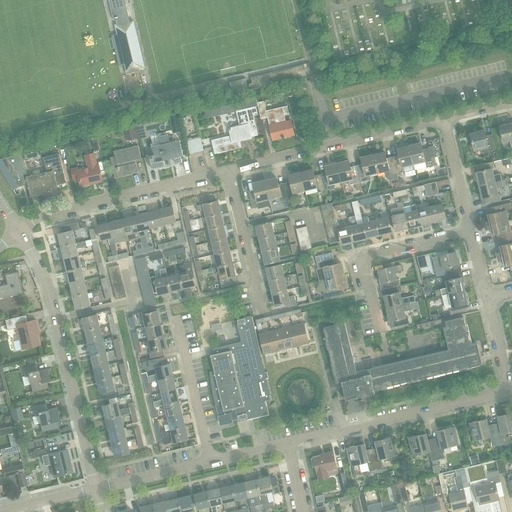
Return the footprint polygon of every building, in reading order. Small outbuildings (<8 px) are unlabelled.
[(124,0),(108,0),(114,21),(116,20),(118,26),(128,68),(130,67),(131,71),(139,69),(138,63),(140,62),(132,30),(124,0)] [(286,69),(288,77),(284,78),(282,70),(251,78),(252,83),(249,84),(250,90),(279,83),(279,84),(307,77),(304,64),(286,69)] [(246,79),(230,83),(233,95),(249,91),(246,79)] [(294,135),(291,120),(286,122),(285,115),(290,114),(288,106),(266,111),(264,101),(257,103),(261,119),(268,118),(273,140),(294,135)] [(256,106),(249,108),(236,111),(240,127),(231,129),(231,128),(229,128),(230,136),(211,140),(215,154),(242,148),(240,142),(252,139),(252,137),(258,135),(254,116),(258,115),(256,106)] [(213,109),(204,111),(206,120),(215,118),(213,109)] [(180,116),(170,118),(174,135),(184,133),(180,116)] [(130,135),(142,130),(137,118),(125,123),(130,135)] [(511,123),(500,127),(504,142),(510,141),(511,148),(511,147),(511,123)] [(496,150),(492,135),(485,136),(484,130),(470,134),(474,151),(482,149),(483,153),(496,150)] [(183,156),(182,150),(180,140),(170,143),(168,134),(159,136),(161,145),(153,147),(155,155),(149,157),(152,169),(165,166),(164,161),(174,158),(176,164),(182,162),(181,157),(183,156)] [(186,141),(189,155),(203,151),(200,138),(186,141)] [(100,150),(98,140),(92,142),(95,152),(100,150)] [(421,143),(409,146),(415,170),(427,167),(426,167),(433,165),(429,148),(423,150),(421,143)] [(115,178),(138,173),(135,160),(141,159),(138,146),(114,152),(115,157),(110,158),(115,178)] [(399,155),(393,157),(397,174),(403,172),(403,173),(415,170),(409,146),(397,149),(399,155)] [(397,174),(393,157),(386,159),(385,152),(373,155),(377,173),(385,171),(386,177),(397,174)] [(4,158),(0,159),(0,168),(13,189),(15,188),(14,186),(25,184),(23,174),(26,173),(21,154),(7,158),(4,158)] [(47,172),(26,177),(31,198),(52,193),(51,188),(57,186),(57,185),(66,183),(59,154),(43,158),(47,172)] [(88,168),(78,170),(78,169),(72,170),(74,180),(80,179),(82,186),(102,181),(98,166),(97,166),(94,154),(85,156),(88,168)] [(363,164),(357,166),(361,183),(371,180),(370,175),(377,173),(373,155),(361,158),(363,164)] [(511,164),(510,157),(501,160),(503,166),(511,164)] [(349,161),(337,164),(341,182),(349,180),(350,185),(361,183),(357,166),(350,167),(349,161)] [(475,166),(479,186),(502,180),(500,174),(493,176),(492,169),(494,169),(492,162),(475,166)] [(327,173),(320,174),(325,191),(335,189),(334,184),(341,182),(337,164),(325,167),(327,173)] [(325,191),(320,174),(314,176),(313,170),(301,172),(305,191),(317,188),(318,193),(325,191)] [(305,191),(301,172),(289,175),(291,182),(284,183),(288,200),(295,199),(294,193),(305,191)] [(277,178),(265,181),(269,199),(281,196),(282,202),(288,200),(284,183),(278,185),(277,178)] [(503,187),(502,180),(479,186),(484,205),(502,201),(500,194),(498,195),(496,189),(503,187)] [(271,206),(269,199),(265,181),(253,184),(255,190),(248,192),(252,209),(259,207),(259,209),(271,206)] [(427,197),(439,194),(436,182),(424,185),(426,191),(427,197)] [(424,185),(412,188),(413,194),(426,191),(424,185)] [(400,197),(401,197),(400,191),(392,193),(394,201),(401,200),(400,197)] [(371,203),(370,198),(360,200),(361,205),(366,204),(368,211),(373,210),(371,203)] [(203,204),(206,217),(221,214),(218,201),(203,204)] [(405,214),(404,208),(402,202),(397,203),(398,208),(393,209),(392,211),(391,211),(396,231),(409,228),(405,214)] [(321,206),(322,211),(333,209),(332,203),(321,206)] [(484,223),(485,226),(509,221),(505,204),(486,209),(489,221),(484,223)] [(404,208),(405,214),(409,228),(421,225),(418,211),(416,205),(404,208)] [(446,219),(445,215),(443,205),(430,208),(433,222),(446,219)] [(160,211),(163,225),(176,222),(173,207),(160,211)] [(430,208),(418,211),(421,225),(433,222),(430,208)] [(333,209),(322,211),(324,217),(334,214),(333,209)] [(160,211),(148,214),(151,228),(163,225),(160,211)] [(148,214),(135,217),(139,231),(151,228),(148,214)] [(221,214),(206,217),(209,230),(224,226),(221,214)] [(351,227),(354,241),(367,238),(363,224),(361,214),(355,216),(357,225),(351,227)] [(139,231),(135,217),(123,220),(126,234),(128,241),(140,238),(139,231)] [(370,222),(363,224),(367,238),(379,235),(376,221),(375,217),(369,218),(370,222)] [(388,218),(376,221),(379,235),(392,232),(388,218)] [(123,220),(110,223),(114,237),(126,234),(123,220)] [(336,220),(325,222),(326,228),(337,225),(336,220)] [(509,221),(485,226),(485,230),(491,229),(492,235),(497,234),(499,240),(511,236),(511,230),(509,221)] [(58,234),(61,247),(76,243),(73,231),(80,229),(78,222),(63,226),(65,233),(58,234)] [(110,223),(98,226),(101,240),(108,239),(110,246),(115,244),(114,237),(110,223)] [(259,239),(274,236),(271,223),(256,226),(259,239)] [(326,228),(328,233),(338,231),(337,225),(326,228)] [(209,230),(212,242),(227,239),(224,226),(209,230)] [(307,227),(296,229),(297,235),(308,232),(307,227)] [(338,230),(342,244),(354,241),(351,227),(338,230)] [(169,247),(185,243),(182,231),(176,232),(178,240),(168,243),(169,247)] [(274,236),(259,239),(262,252),(277,248),(274,236)] [(340,236),(329,239),(330,244),(341,242),(340,236)] [(511,236),(499,240),(501,253),(496,254),(497,257),(511,253),(511,236)] [(309,238),(299,240),(300,246),(311,243),(309,238)] [(227,239),(212,242),(215,255),(230,251),(227,239)] [(76,243),(61,247),(64,259),(79,256),(77,249),(87,247),(86,241),(76,243)] [(311,243),(300,246),(301,251),(312,249),(311,243)] [(277,248),(262,252),(265,264),(280,261),(277,248)] [(230,251),(215,255),(218,267),(233,264),(230,251)] [(433,257),(436,270),(437,277),(443,276),(460,271),(456,252),(433,257)] [(511,253),(497,257),(498,261),(503,260),(505,267),(510,265),(511,272),(511,271),(511,253)] [(319,281),(326,279),(344,275),(342,263),(335,265),(333,254),(316,258),(318,269),(316,270),(319,281)] [(67,272),(82,268),(86,267),(85,261),(80,263),(79,256),(64,259),(67,272)] [(190,287),(196,286),(191,263),(186,265),(187,272),(180,274),(184,288),(185,288),(185,290),(191,289),(190,287)] [(218,267),(215,268),(216,273),(219,272),(221,279),(220,280),(222,288),(235,284),(233,277),(235,276),(233,264),(218,267)] [(281,265),(266,268),(269,281),(284,277),(281,265)] [(378,270),(383,290),(401,285),(399,279),(397,280),(395,273),(402,272),(401,265),(378,270)] [(82,268),(67,272),(70,284),(85,281),(82,268)] [(150,278),(151,278),(152,284),(153,289),(154,293),(158,292),(158,294),(171,291),(168,277),(166,269),(160,270),(162,278),(156,280),(156,276),(150,278)] [(435,291),(424,293),(426,300),(436,297),(442,296),(465,291),(460,271),(443,276),(444,282),(446,281),(448,288),(435,291)] [(0,285),(0,298),(23,293),(18,272),(4,275),(7,284),(0,285)] [(184,288),(180,274),(168,277),(171,291),(184,288)] [(344,275),(326,279),(329,291),(324,292),(326,299),(343,295),(341,288),(347,287),(344,275)] [(272,293),(287,290),(284,277),(269,281),(272,293)] [(70,284),(73,296),(88,293),(85,281),(70,284)] [(402,292),(401,285),(383,290),(387,309),(410,303),(416,302),(414,296),(401,299),(400,292),(402,292)] [(287,290),(272,293),(275,306),(287,303),(288,308),(297,306),(294,295),(289,297),(287,290)] [(465,291),(442,296),(444,302),(445,309),(450,307),(452,314),(469,310),(465,291)] [(88,293),(73,296),(76,309),(91,306),(88,293)] [(410,303),(387,309),(392,328),(409,324),(408,317),(406,318),(404,312),(411,310),(410,303)] [(144,320),(146,327),(160,324),(157,311),(144,314),(143,312),(137,313),(139,321),(144,320)] [(26,315),(5,320),(7,328),(7,330),(17,328),(20,339),(13,341),(15,351),(22,349),(39,345),(36,330),(38,330),(36,320),(27,322),(26,315)] [(97,315),(82,318),(85,331),(100,328),(97,315)] [(243,343),(242,343),(243,347),(259,343),(252,317),(245,319),(245,318),(237,320),(238,325),(239,324),(243,343)] [(447,327),(444,328),(446,337),(449,350),(452,349),(452,350),(461,348),(470,346),(470,345),(467,331),(464,317),(454,319),(445,322),(447,327)] [(186,331),(195,329),(193,319),(185,320),(186,331)] [(442,324),(441,320),(441,319),(417,325),(418,329),(442,324)] [(333,326),(324,328),(327,342),(330,356),(334,370),(337,383),(337,384),(343,382),(343,384),(345,383),(348,399),(349,401),(358,398),(369,395),(375,394),(374,390),(387,387),(401,384),(414,381),(428,377),(441,374),(455,371),(468,368),(482,365),(482,362),(480,356),(478,347),(477,343),(470,345),(470,346),(461,348),(452,350),(452,349),(449,350),(356,372),(345,323),(341,324),(342,324),(333,326)] [(146,327),(149,340),(163,336),(160,324),(146,327)] [(293,327),(298,346),(309,343),(304,324),(293,327)] [(293,327),(282,329),(286,349),(298,346),(293,327)] [(103,340),(100,328),(85,331),(88,343),(103,340)] [(282,329),(271,332),(275,351),(286,349),(282,329)] [(264,354),(275,351),(271,332),(259,335),(264,354)] [(151,358),(161,355),(164,355),(162,350),(167,349),(163,336),(149,340),(152,352),(150,353),(151,358)] [(88,343),(91,356),(106,352),(103,340),(88,343)] [(261,356),(259,343),(243,347),(242,343),(215,350),(216,354),(211,355),(215,371),(210,372),(210,378),(211,383),(212,389),(213,394),(214,400),(216,406),(217,412),(236,408),(239,419),(239,420),(248,418),(247,416),(250,416),(252,417),(254,415),(264,412),(262,402),(272,400),(271,395),(270,395),(266,378),(269,378),(267,372),(264,373),(261,356)] [(94,368),(109,365),(106,352),(91,356),(94,368)] [(155,366),(159,380),(173,377),(170,364),(166,365),(164,358),(149,361),(150,367),(155,366)] [(22,368),(24,377),(22,378),(24,386),(30,385),(32,392),(48,388),(46,382),(50,381),(47,368),(38,371),(36,365),(22,368)] [(112,377),(109,365),(94,368),(97,381),(112,377)] [(112,377),(97,381),(100,393),(115,390),(112,377)] [(173,377),(159,380),(162,393),(176,389),(173,377)] [(165,405),(179,402),(176,389),(162,393),(163,400),(154,402),(155,407),(165,405)] [(168,418),(182,414),(179,402),(165,405),(168,418)] [(121,416),(131,414),(131,413),(130,408),(120,410),(118,403),(103,407),(106,419),(121,416)] [(46,404),(32,408),(33,412),(34,416),(32,417),(34,425),(35,433),(42,432),(57,428),(56,421),(60,420),(57,408),(47,410),(46,404)] [(19,406),(10,408),(12,420),(22,418),(19,406)] [(228,422),(239,419),(236,408),(217,412),(219,418),(221,424),(223,423),(224,424),(228,423),(228,422)] [(494,427),(499,446),(505,444),(503,434),(511,432),(511,413),(498,417),(500,426),(494,427)] [(168,418),(171,430),(185,426),(182,414),(168,418)] [(124,428),(121,416),(106,419),(109,432),(124,428)] [(499,446),(494,427),(488,428),(486,420),(470,424),(474,441),(490,437),(492,447),(499,446)] [(188,439),(185,426),(171,430),(161,432),(162,438),(172,436),(174,443),(188,439)] [(0,436),(12,434),(10,427),(0,429),(0,436)] [(434,441),(438,460),(444,458),(442,449),(458,445),(454,427),(437,431),(439,440),(434,441)] [(109,432),(112,444),(127,441),(124,428),(109,432)] [(429,452),(432,461),(435,474),(441,473),(438,460),(434,441),(428,443),(426,434),(409,438),(413,455),(429,452)] [(224,435),(215,437),(217,445),(226,442),(224,435)] [(372,452),(376,470),(383,469),(380,459),(396,455),(392,438),(376,442),(378,450),(372,452)] [(112,444),(116,457),(130,453),(127,441),(112,444)] [(376,470),(372,452),(366,453),(364,444),(347,448),(352,466),(368,462),(370,472),(376,470)] [(12,447),(0,450),(2,456),(19,452),(18,446),(12,447)] [(29,453),(31,459),(46,455),(45,449),(29,453)] [(46,455),(42,456),(44,466),(51,464),(54,477),(72,472),(67,450),(48,454),(46,455)] [(314,458),(314,460),(312,460),(313,467),(316,467),(317,472),(318,472),(320,480),(328,478),(326,470),(337,468),(333,452),(325,454),(326,455),(314,458)] [(504,458),(496,460),(498,471),(499,474),(507,472),(504,458)] [(4,476),(16,474),(23,472),(22,465),(3,470),(4,476)] [(455,470),(443,473),(445,479),(454,477),(454,478),(457,477),(457,478),(461,477),(463,488),(469,487),(466,475),(465,468),(455,470)] [(491,484),(476,488),(480,505),(499,500),(495,483),(501,482),(500,476),(499,474),(498,471),(488,473),(489,479),(491,484)] [(23,472),(16,474),(20,488),(27,487),(23,472)] [(338,475),(342,488),(344,497),(350,496),(344,473),(338,475)] [(270,477),(257,480),(261,495),(263,504),(264,509),(274,507),(273,502),(269,503),(266,493),(273,492),(273,494),(280,492),(276,478),(270,479),(270,477)] [(456,486),(449,487),(451,493),(449,494),(454,511),(468,508),(464,490),(463,488),(461,477),(457,478),(457,477),(454,478),(456,486)] [(257,480),(245,483),(248,497),(255,496),(257,506),(263,504),(261,495),(257,480)] [(405,482),(399,484),(403,503),(409,501),(405,482)] [(245,483),(232,486),(236,500),(248,497),(245,483)] [(367,485),(369,496),(378,494),(376,483),(367,485)] [(397,504),(403,503),(399,484),(392,485),(397,504)] [(435,487),(438,498),(444,497),(441,485),(435,487)] [(232,486),(220,489),(223,503),(236,500),(232,486)] [(220,489),(207,492),(211,506),(212,511),(218,511),(217,505),(223,503),(220,489)] [(207,492),(195,495),(198,509),(211,506),(207,492)] [(364,492),(358,494),(362,511),(364,511),(369,511),(364,492)] [(356,511),(362,511),(358,494),(352,495),(356,511)] [(191,496),(178,499),(181,511),(186,511),(187,511),(194,510),(191,496)] [(181,511),(178,499),(166,502),(168,511),(181,511)] [(441,511),(439,500),(424,504),(426,511),(441,511)] [(168,511),(166,502),(153,505),(155,511),(168,511)]
